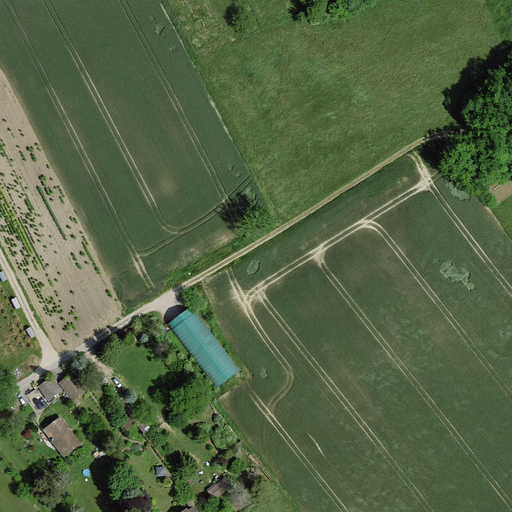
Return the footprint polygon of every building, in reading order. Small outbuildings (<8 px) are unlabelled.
[(199,307),(176,321),(217,388),(241,374),(199,307)] [(74,375),(62,384),(76,402),(88,393),(74,375)] [(55,379),(42,388),(51,401),(64,392),(55,379)] [(132,417),(123,423),(129,430),(137,423),(132,417)] [(63,419),(47,432),(66,457),(82,444),(63,419)] [(228,474),(210,490),(218,498),(236,483),(228,474)] [(194,509),(188,511),(202,511),(193,499),(189,502),(194,509)]
